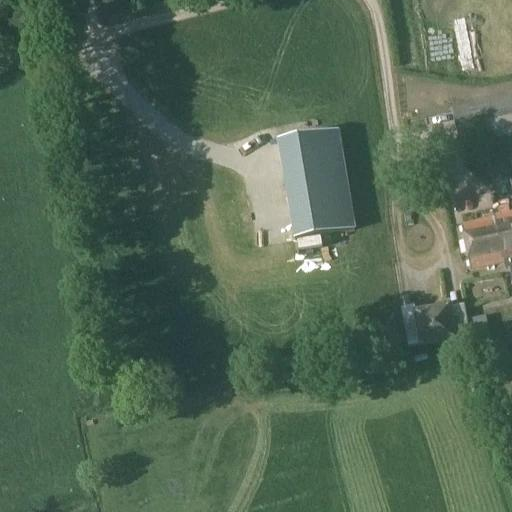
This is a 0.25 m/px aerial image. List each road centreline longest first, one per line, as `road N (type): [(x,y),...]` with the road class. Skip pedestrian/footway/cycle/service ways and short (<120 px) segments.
road 1 (track): [(0,52),(208,0)]
road 2 (track): [(373,0),(403,201)]
